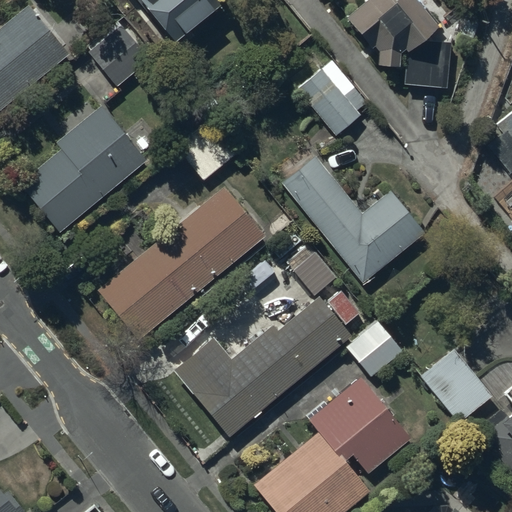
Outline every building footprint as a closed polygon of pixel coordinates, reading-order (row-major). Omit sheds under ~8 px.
[(30,0),(26,0),(0,21),(0,102),(69,46),(30,0)] [(148,0),(175,33),(215,0),(148,0)] [(356,0),(348,8),(372,39),(376,36),(379,40),(378,54),(405,53),(404,77),(447,81),(451,36),(426,35),(439,15),(425,0),(356,0)] [(120,14),(85,42),(117,82),(152,54),(120,14)] [(330,54),(297,83),(338,130),(371,101),(330,54)] [(59,225),(146,152),(100,97),(55,135),(60,141),(18,176),(59,225)] [(487,139),(511,168),(511,166),(511,106),(496,119),(502,127),(487,139)] [(175,140),(203,175),(240,146),(212,111),(175,140)] [(314,148),(280,175),(363,277),(426,226),(392,183),(362,207),(314,148)] [(225,179),(98,283),(139,333),(265,228),(225,179)] [(316,244),(293,264),(314,290),(338,271),(316,244)] [(353,328),(319,288),(279,323),(273,316),(232,352),(213,330),(174,364),(231,429),(353,328)] [(379,314),(346,341),(370,371),(404,345),(379,314)] [(493,389),(455,341),(420,369),(459,417),(493,389)] [(319,426),(254,478),(281,511),(337,511),(371,485),(344,450),(351,444),(368,466),(412,432),(361,368),(308,411),(319,426)] [(511,392),(511,401),(506,406),(502,401),(475,422),(511,468),(511,378),(505,384),(511,392)] [(5,498),(0,491),(0,511),(23,511),(9,495),(5,498)] [(467,511),(455,501),(445,511),(438,511),(435,509),(431,511),(467,511)]
